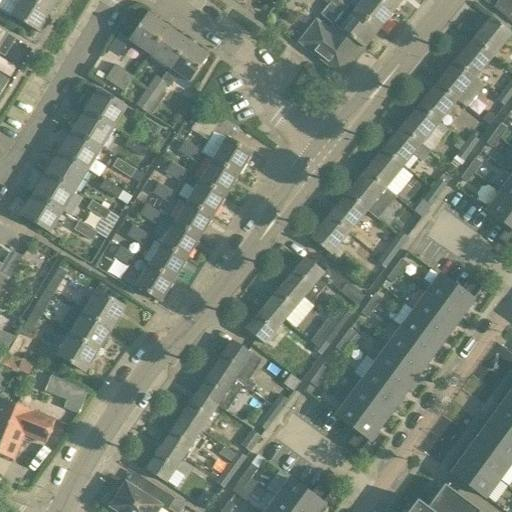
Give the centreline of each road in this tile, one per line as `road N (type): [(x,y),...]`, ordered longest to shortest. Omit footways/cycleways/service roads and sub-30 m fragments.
road 1 (unclassified): [(59,511),(150,368),(189,333),(323,155)]
road 2 (residential): [(511,306),(362,511)]
road 3 (residential): [(323,155),(281,117),(242,52),(166,0)]
road 4 (residential): [(117,0),(12,174),(0,178)]
road 5 (unclassified): [(323,155),(451,0)]
